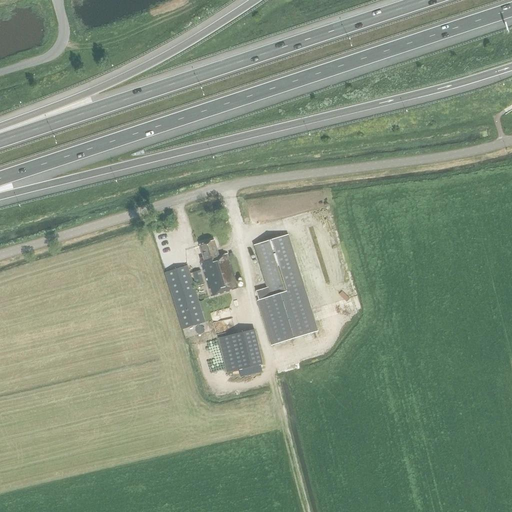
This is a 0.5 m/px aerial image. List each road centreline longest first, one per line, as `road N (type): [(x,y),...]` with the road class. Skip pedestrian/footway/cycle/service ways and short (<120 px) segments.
road 1 (motorway): [(0,178),(511,8)]
road 2 (motorway): [(0,194),(511,66)]
road 3 (tertiary): [(0,255),(247,181),(429,159),(511,140)]
road 4 (motorway): [(426,0),(0,140)]
road 5 (motorway): [(255,0),(130,74),(0,131)]
